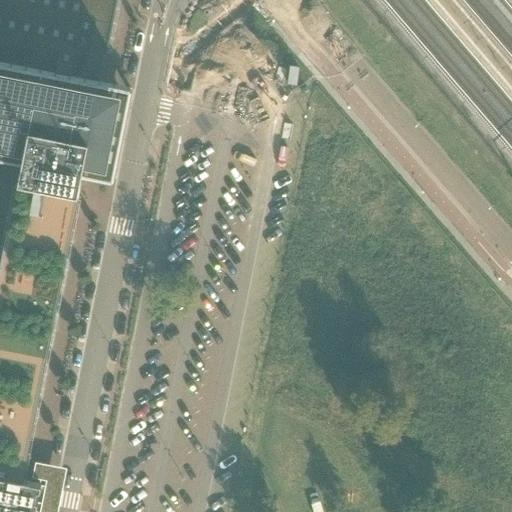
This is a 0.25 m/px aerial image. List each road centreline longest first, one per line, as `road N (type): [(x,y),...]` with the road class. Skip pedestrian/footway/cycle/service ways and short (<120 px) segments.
road 1 (unclassified): [(155,52),(64,511)]
road 2 (tertiary): [(298,0),(511,250)]
